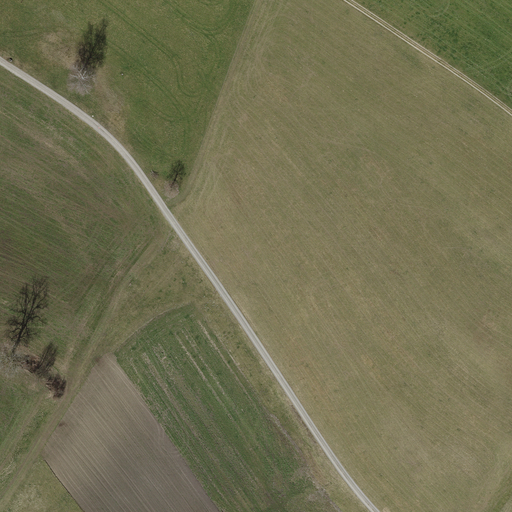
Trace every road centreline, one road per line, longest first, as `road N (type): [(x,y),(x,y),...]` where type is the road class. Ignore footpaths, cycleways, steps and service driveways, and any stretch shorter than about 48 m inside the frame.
road 1 (track): [(375,511),(152,191),(93,122),(0,59)]
road 2 (track): [(345,0),(511,113)]
